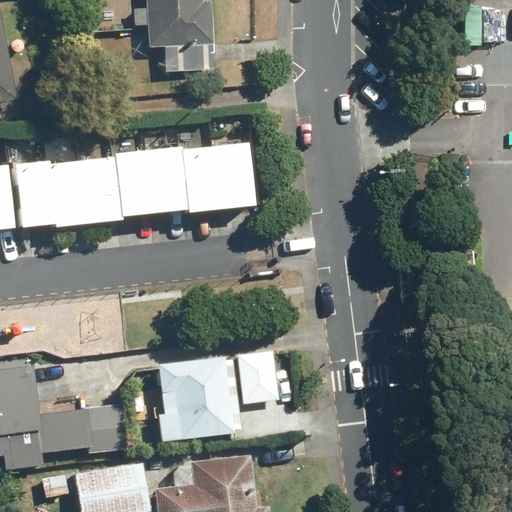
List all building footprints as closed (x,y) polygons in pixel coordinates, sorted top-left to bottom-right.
[(210,45),(208,3),(201,3),(201,0),(143,0),(146,50),(163,49),(164,73),(207,71),(206,45),(210,45)] [(131,33),(131,3),(96,3),(96,33),(131,33)] [(480,5),(462,5),(462,47),(479,47),(480,5)] [(0,102),(13,101),(0,25),(0,102)] [(251,209),(245,145),(177,153),(177,150),(110,157),(111,160),(46,167),(45,163),(10,166),(17,230),(51,227),(51,231),(118,223),(118,219),(183,213),(183,216),(251,209)] [(0,231),(11,230),(4,167),(0,167),(0,231)] [(226,397),(222,359),(156,367),(161,415),(154,416),(157,443),(231,435),(229,415),(237,414),(234,396),(226,397)] [(119,405),(35,415),(29,368),(0,371),(0,456),(0,457),(2,471),(42,466),(40,454),(84,449),(85,453),(125,448),(119,405)] [(254,507),(247,455),(188,462),(191,486),(151,490),(153,511),(266,511),(266,506),(254,507)] [(147,511),(140,462),(71,473),(77,511),(147,511)] [(65,493),(61,474),(39,479),(43,498),(65,493)]
